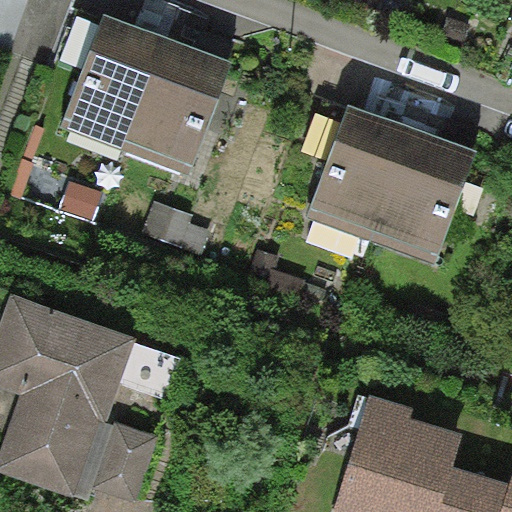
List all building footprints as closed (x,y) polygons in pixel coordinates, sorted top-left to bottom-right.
[(124,154),(166,42),(104,19),(62,131),(124,154)] [(166,42),(124,154),(190,179),(232,66),(166,42)] [(370,243),(412,131),(350,108),(308,220),(370,243)] [(412,131),(370,243),(435,268),(478,155),(412,131)] [(33,164),(12,156),(0,189),(0,191),(20,199),(33,164)] [(102,193),(69,181),(59,210),(92,222),(102,193)] [(194,216),(154,201),(142,233),(201,255),(210,232),(191,225),(194,216)] [(280,258),(258,251),(248,281),(323,305),(328,289),(276,272),(280,258)] [(137,341),(11,297),(0,328),(0,388),(20,396),(0,454),(0,472),(88,503),(93,490),(114,425),(108,424),(119,394),(137,341)] [(447,316),(411,304),(402,331),(438,343),(447,316)] [(414,412),(370,399),(334,511),(439,511),(454,467),(462,438),(410,422),(414,412)] [(158,440),(114,425),(93,490),(137,505),(158,440)] [(501,511),(511,484),(454,467),(439,511),(501,511)] [(511,511),(511,480),(511,484),(501,511),(511,511)]
